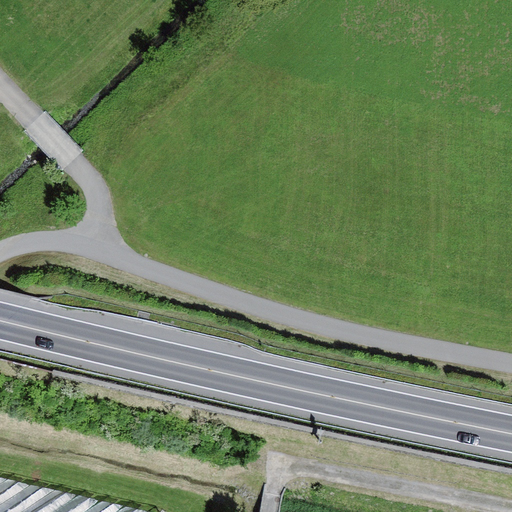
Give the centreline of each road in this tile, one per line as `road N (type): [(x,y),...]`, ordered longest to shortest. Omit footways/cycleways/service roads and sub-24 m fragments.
road 1 (unclassified): [(0,252),(46,239),(326,332),(511,366)]
road 2 (trunk): [(511,434),(0,320)]
road 3 (track): [(511,505),(276,461)]
